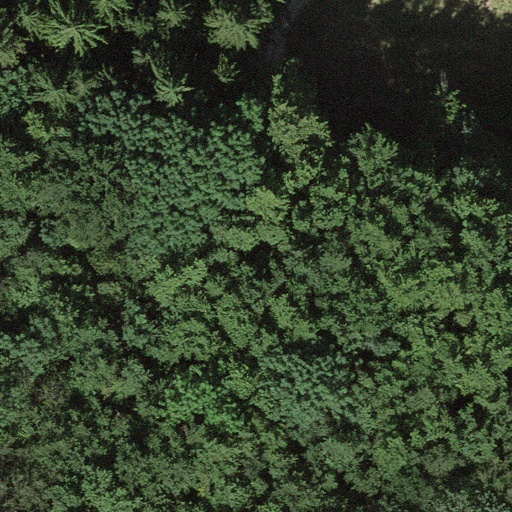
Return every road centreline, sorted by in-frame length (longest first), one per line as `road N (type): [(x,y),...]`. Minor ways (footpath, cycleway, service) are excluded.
road 1 (track): [(511,231),(354,146),(325,90),(316,0)]
road 2 (track): [(323,56),(0,131)]
